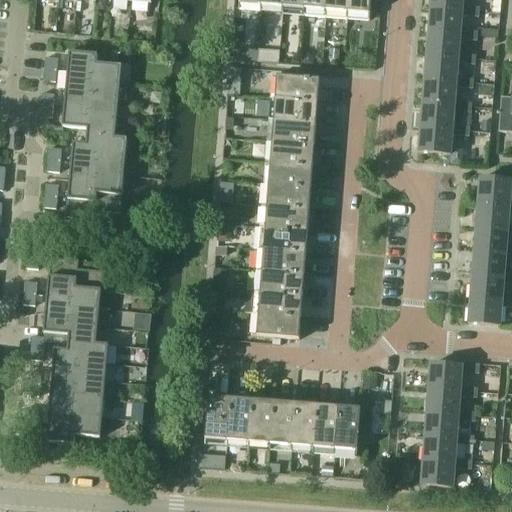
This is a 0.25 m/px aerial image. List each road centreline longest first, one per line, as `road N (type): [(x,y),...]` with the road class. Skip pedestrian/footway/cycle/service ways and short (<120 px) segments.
road 1 (residential): [(6,336),(15,234),(30,211),(35,151),(13,115),(20,0)]
road 2 (residential): [(334,363),(359,88),(396,87)]
road 3 (residential): [(413,344),(422,197),(390,171),(396,87)]
road 4 (secondary): [(0,493),(200,511)]
road 5 (residential): [(334,363),(202,354)]
